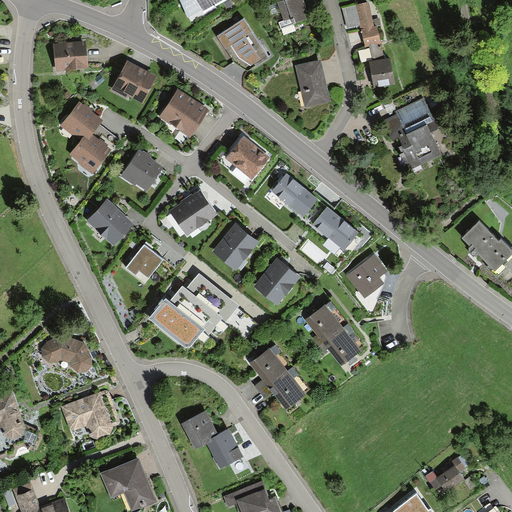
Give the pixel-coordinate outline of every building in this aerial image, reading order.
[(178,0),(189,17),(203,9),(205,13),(226,0),(178,0)] [(305,0),(282,0),(273,3),(280,22),(281,22),(286,34),(311,26),(305,9),(309,8),(305,0)] [(373,60),(387,58),(379,25),(376,26),(371,1),(357,4),(367,46),(363,47),(366,62),(373,60)] [(235,62),(248,71),(269,56),(244,19),(218,36),(235,62)] [(82,41),(50,44),(53,70),(85,67),(82,41)] [(393,57),(387,58),(373,60),(377,86),(398,83),(393,57)] [(323,59),(297,65),(307,107),(333,101),(323,59)] [(156,78),(127,62),(111,91),(125,98),(126,95),(142,104),(156,78)] [(208,111),(178,91),(160,118),(190,138),(208,111)] [(411,169),(445,153),(434,131),(442,127),(432,108),(427,97),(399,111),(400,114),(385,121),(394,141),(397,140),(411,169)] [(60,127),(79,140),(85,144),(89,139),(99,125),(73,107),(60,127)] [(269,159),(243,138),(225,160),(252,181),(269,159)] [(85,144),(79,140),(65,159),(89,176),(106,151),(89,139),(85,144)] [(165,166),(140,150),(123,175),(137,184),(138,183),(148,190),(165,166)] [(287,173),(273,190),(304,216),(318,199),(287,173)] [(199,189),(169,210),(186,234),(216,214),(199,189)] [(109,199),(88,221),(115,245),(135,223),(109,199)] [(328,206),(313,224),(344,249),(359,232),(328,206)] [(261,239),(237,221),(215,250),(238,268),(261,239)] [(462,240),(470,247),(469,248),(468,250),(469,252),(470,253),(471,254),(474,251),(489,265),(485,268),(497,279),(508,268),(503,264),(511,255),(511,248),(502,238),(500,240),(480,221),(462,240)] [(141,241),(124,265),(143,280),(161,256),(141,241)] [(389,269),(376,252),(348,274),(366,296),(386,280),(381,275),(389,269)] [(302,274),(279,256),(256,284),(280,303),(302,274)] [(240,303),(201,271),(187,287),(185,285),(171,302),(167,299),(152,317),(189,347),(205,327),(210,331),(223,316),(227,319),(240,303)] [(307,318),(325,340),(349,322),(331,299),(307,318)] [(325,340),(342,363),(366,344),(349,322),(325,340)] [(48,340),(42,347),(44,354),(51,361),(60,360),(62,358),(71,361),(72,365),(79,370),(88,370),(94,362),(94,353),(86,341),(63,335),(48,340)] [(252,362),(271,385),(293,366),(274,343),(252,362)] [(271,385),(289,408),(312,389),(293,366),(271,385)] [(12,391),(0,395),(0,424),(5,436),(14,440),(23,437),(25,431),(27,428),(12,391)] [(100,391),(62,405),(70,428),(75,429),(87,425),(90,435),(98,439),(110,434),(113,427),(100,391)] [(208,441),(218,435),(206,411),(182,423),(195,447),(208,441)] [(218,435),(208,441),(221,467),(243,455),(229,430),(218,435)] [(435,471),(426,477),(435,490),(441,486),(446,492),(465,479),(460,473),(465,469),(464,467),(469,464),(462,454),(452,461),(455,466),(439,477),(435,471)] [(138,456),(100,471),(111,497),(124,491),(132,509),(157,499),(138,456)] [(33,480),(14,487),(23,511),(72,511),(66,496),(42,504),(33,480)] [(260,480),(222,496),(226,504),(236,500),(240,511),(246,511),(258,508),(259,511),(279,511),(274,498),(268,501),(260,480)] [(432,511),(431,509),(429,511),(417,494),(393,511),(432,511)]
